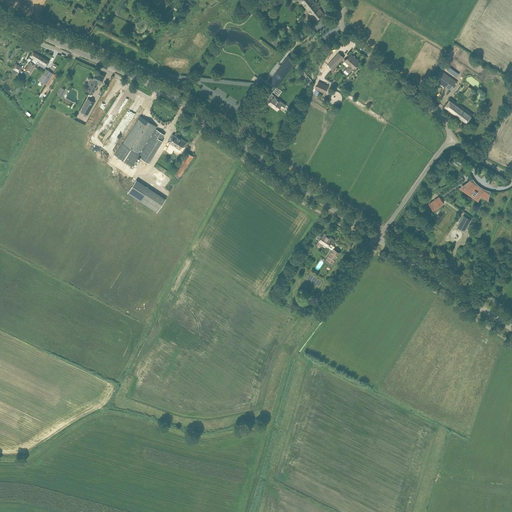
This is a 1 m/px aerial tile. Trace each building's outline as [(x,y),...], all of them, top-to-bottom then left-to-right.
[(312,0),(299,0),(316,21),(324,15),(312,0)] [(43,57),(33,50),(29,56),(33,59),(31,62),(30,61),(25,69),(30,72),(35,64),(36,63),(37,61),(39,58),(41,59),(42,58),(43,57)] [(344,57),(339,52),(328,65),(332,69),(331,70),(333,72),(335,70),(333,69),(344,57)] [(355,61),(353,59),(354,58),(350,55),(345,61),(349,65),(345,69),(349,73),(350,71),(353,68),(359,62),(356,60),(355,61)] [(41,59),(39,58),(37,61),(36,63),(44,68),(49,61),(43,57),(42,58),(41,59)] [(271,78),(269,81),(271,83),(272,82),(275,84),(274,85),(277,87),(296,61),(292,58),(290,60),(286,57),(281,65),(271,78)] [(49,71),(42,82),(46,85),(48,86),(52,79),(50,78),(53,74),(49,71)] [(442,71),(436,79),(451,90),(457,82),(442,71)] [(88,89),(87,91),(93,93),(99,82),(101,83),(102,80),(105,76),(96,72),(94,76),(93,79),(91,78),(88,83),(90,84),(88,89)] [(325,94),(328,86),(318,81),(314,89),(325,94)] [(281,102),(274,97),(275,96),(272,93),(267,99),(270,101),(268,103),(278,110),(280,106),(283,108),(286,105),(282,102),(281,102)] [(472,114),(450,98),(444,107),(466,123),(472,114)] [(86,103),(81,111),(87,114),(92,106),(86,103)] [(157,126),(141,116),(122,143),(115,154),(132,166),(139,154),(157,126)] [(161,140),(165,135),(157,130),(140,156),(139,157),(148,163),(163,140),(161,140)] [(181,140),(172,134),(168,141),(180,149),(182,145),(184,146),(187,142),(181,139),(181,140)] [(179,178),(194,156),(187,152),(173,174),(179,178)] [(472,177),(471,175),(470,175),(471,177),(472,178),(472,179),(459,188),(478,201),(481,195),(488,201),(490,192),(493,192),(494,192),(492,191),(489,191),(487,190),(485,189),(482,188),(480,187),(478,185),(476,183),(475,181),(473,179),(472,177)] [(127,193),(157,212),(166,199),(136,179),(127,193)] [(439,196),(429,203),(433,210),(444,203),(439,196)] [(464,215),(457,227),(464,231),(471,219),(464,215)] [(324,234),(317,244),(320,246),(323,242),(328,246),(327,246),(331,249),(333,250),(334,249),(336,246),(333,244),(335,240),(331,238),(330,239),(326,236),(327,236),(324,234)] [(333,250),(327,259),(334,264),(341,254),(334,249),(333,250)] [(467,343),(462,350),(468,353),(468,351),(477,357),(476,358),(477,359),(474,364),(484,371),(492,358),(486,354),(487,353),(472,344),(475,340),(470,337),(467,341),(467,343)]
